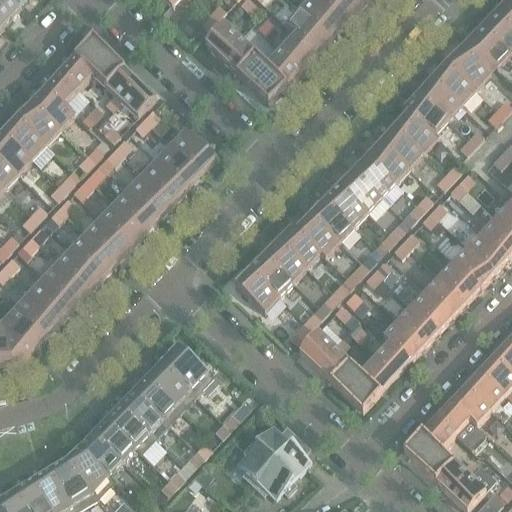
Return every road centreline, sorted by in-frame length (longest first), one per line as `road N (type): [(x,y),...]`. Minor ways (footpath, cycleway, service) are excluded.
road 1 (residential): [(359,464),(174,287)]
road 2 (residential): [(278,171),(99,0)]
road 3 (residential): [(278,171),(441,0)]
road 4 (residential): [(0,424),(53,408),(174,287)]
road 5 (residential): [(511,304),(359,464)]
road 6 (residential): [(174,287),(278,171)]
road 7 (residential): [(0,91),(87,0)]
